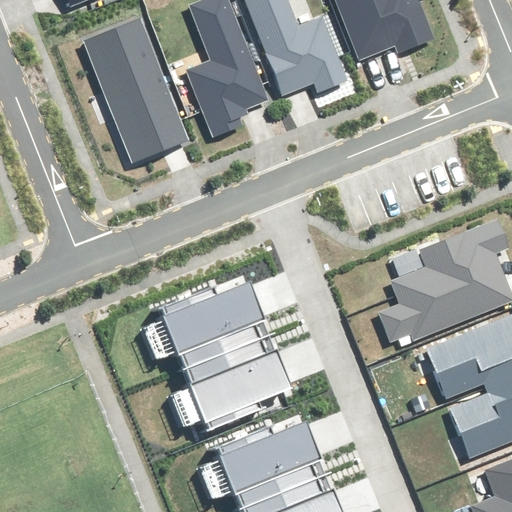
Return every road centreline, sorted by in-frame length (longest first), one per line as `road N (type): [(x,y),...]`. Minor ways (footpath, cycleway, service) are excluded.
road 1 (residential): [(264,189),(393,511)]
road 2 (residential): [(264,189),(511,91)]
road 3 (residential): [(85,261),(0,48)]
road 4 (residential): [(85,261),(264,189)]
